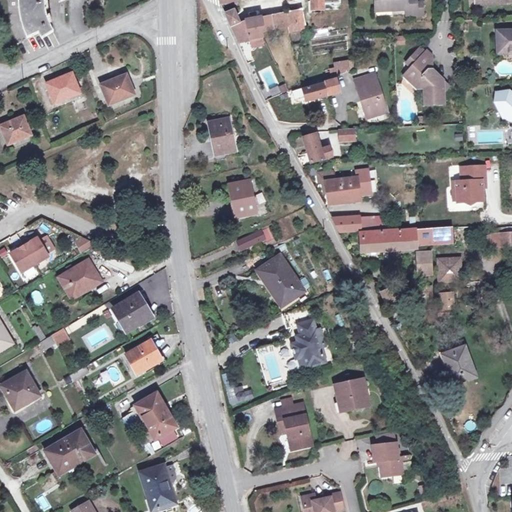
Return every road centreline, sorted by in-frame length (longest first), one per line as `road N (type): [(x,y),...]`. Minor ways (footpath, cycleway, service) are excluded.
road 1 (unclassified): [(208,0),(305,187),(471,473)]
road 2 (unclassified): [(173,226),(232,511)]
road 3 (unclassified): [(166,8),(173,226)]
road 4 (residential): [(173,226),(118,239),(39,210),(0,232)]
road 5 (residential): [(0,81),(166,8)]
